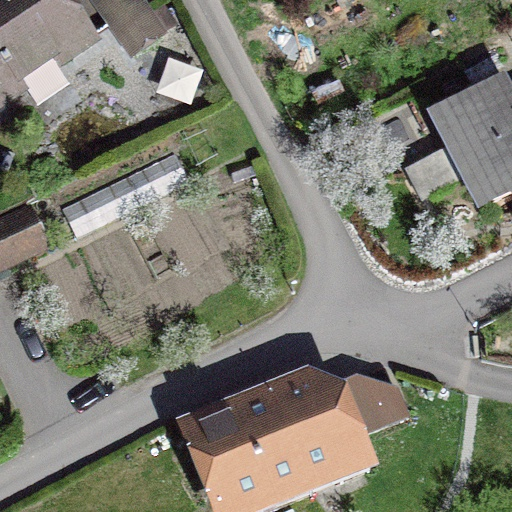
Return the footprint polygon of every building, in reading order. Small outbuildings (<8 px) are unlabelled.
[(54,0),(0,0),(0,105),(86,47),(54,0)] [(140,0),(98,0),(136,59),(166,40),(140,0)] [(511,111),(501,89),(431,123),(475,215),(511,197),(511,111)] [(23,213),(0,224),(0,272),(41,253),(23,213)] [(305,390),(192,440),(220,511),(273,511),(364,476),(339,407),(305,390)]
